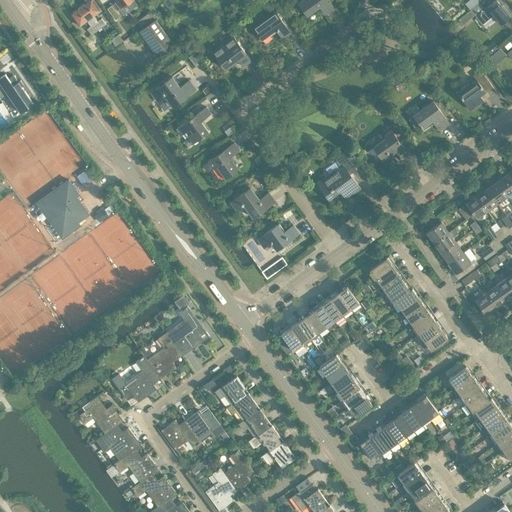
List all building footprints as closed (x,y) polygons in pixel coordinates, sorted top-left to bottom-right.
[(87,0),(85,2),(94,15),(101,10),(93,0),(87,0)] [(124,0),(131,9),(136,5),(132,0),(116,0),(118,1),(119,0),(124,0)] [(307,15),(319,6),(325,15),(333,9),(326,0),(302,0),(298,3),(307,15)] [(492,14),(500,24),(510,16),(495,0),(476,17),(482,23),(492,14)] [(78,7),(87,20),(94,15),(85,2),(78,7)] [(111,5),(107,8),(112,15),(116,12),(111,5)] [(79,26),(87,20),(78,7),(70,13),(79,26)] [(276,30),(281,38),(290,31),(275,10),(252,26),(262,40),(276,30)] [(471,10),(459,20),(463,25),(475,15),(471,10)] [(138,31),(156,56),(157,57),(174,45),(155,19),(138,31)] [(95,32),(102,27),(102,26),(101,27),(97,22),(92,25),(96,30),(95,31),(95,32)] [(91,35),(95,32),(95,31),(96,30),(92,25),(87,29),(91,35)] [(110,39),(115,45),(122,40),(117,34),(110,39)] [(212,51),(225,69),(238,60),(243,67),(251,61),(233,36),(212,51)] [(481,64),(488,71),(507,55),(500,47),(481,64)] [(470,110),(483,100),(480,96),(493,87),(480,70),(473,75),(476,79),(458,93),(470,110)] [(21,81),(18,83),(13,76),(9,79),(4,73),(0,75),(0,102),(9,96),(21,113),(33,104),(21,87),(24,85),(21,81)] [(158,102),(165,97),(172,107),(195,90),(189,81),(179,88),(172,77),(151,92),(158,102)] [(440,131),(450,124),(433,101),(409,119),(415,127),(419,124),(424,130),(434,123),(440,131)] [(185,133),(193,143),(209,132),(201,121),(211,114),(206,107),(177,128),(182,135),(185,133)] [(397,152),(402,159),(409,154),(391,130),(385,135),(387,137),(374,147),(384,161),(397,152)] [(238,168),(230,157),(239,150),(234,143),(204,165),(209,171),(217,166),(225,177),(238,168)] [(335,158),(342,168),(330,177),(329,175),(317,183),(328,199),(340,191),(346,200),(361,189),(351,174),(357,170),(344,152),(335,158)] [(507,196),(511,192),(511,182),(506,174),(496,181),(507,196)] [(64,187),(44,202),(65,231),(87,214),(75,198),(80,194),(68,179),(62,184),(64,187)] [(496,203),(507,196),(496,181),(486,189),(496,203)] [(253,217),(272,204),(275,202),(269,193),(259,200),(250,188),(230,202),(236,209),(243,204),(253,217)] [(486,189),(475,197),(486,211),(496,203),(486,189)] [(476,218),(486,211),(475,197),(466,203),(476,218)] [(111,203),(103,209),(108,216),(111,214),(116,210),(112,203),(111,203)] [(459,209),(466,219),(471,215),(463,205),(459,209)] [(509,228),(511,226),(511,222),(507,215),(502,219),(509,228)] [(448,232),(441,221),(426,232),(434,242),(448,232)] [(271,242),(272,243),(277,250),(299,233),(293,225),(285,231),(279,223),(258,239),(264,247),(271,242)] [(478,225),(473,229),(476,234),(482,230),(478,225)] [(261,227),(253,232),(256,236),(264,231),(261,227)] [(498,237),(494,231),(491,227),(486,230),(493,240),(498,237)] [(434,242),(441,252),(456,242),(452,237),(458,233),(454,228),(448,232),(434,242)] [(441,252),(448,262),(463,252),(456,242),(441,252)] [(491,247),(484,252),(482,254),(485,259),(495,252),(491,247)] [(463,252),(448,262),(456,273),(464,268),(467,273),(478,265),(474,259),(471,262),(463,252)] [(497,255),(492,259),(495,264),(501,260),(497,255)] [(376,277),(392,265),(386,256),(370,268),(376,277)] [(491,267),(495,264),(492,259),(487,262),(491,267)] [(398,273),(392,265),(376,277),(382,285),(398,273)] [(476,270),(472,273),(475,278),(480,275),(476,270)] [(404,281),(398,273),(382,285),(387,293),(404,281)] [(475,278),(472,273),(461,280),(465,286),(475,278)] [(506,300),(511,295),(511,286),(506,278),(495,285),(506,300)] [(410,289),(404,281),(387,293),(394,302),(396,300),(395,300),(410,289)] [(347,285),(338,291),(350,308),(359,302),(347,285)] [(495,285),(485,293),(496,307),(506,300),(495,285)] [(396,300),(401,308),(418,296),(412,287),(410,289),(395,300),(396,300)] [(338,291),(330,297),(342,314),(350,308),(338,291)] [(486,315),(496,307),(485,293),(475,300),(486,315)] [(424,304),(418,296),(401,308),(407,316),(424,304)] [(330,297),(322,303),(334,320),(342,314),(330,297)] [(322,303),(314,309),(326,325),(334,320),(322,303)] [(430,312),(424,304),(407,316),(413,324),(430,312)] [(172,341),(182,355),(209,336),(188,307),(180,312),(188,322),(174,332),(178,337),(172,341)] [(314,309),(306,315),(318,331),(326,325),(314,309)] [(436,320),(430,312),(413,324),(419,332),(436,320)] [(306,315),(298,320),(310,337),(318,331),(306,315)] [(298,320),(290,326),(302,343),(310,337),(298,320)] [(441,328),(436,320),(419,332),(425,340),(441,328)] [(302,343),(290,326),(281,332),(293,349),(302,343)] [(448,337),(441,328),(425,340),(431,349),(448,337)] [(172,341),(169,336),(166,333),(158,338),(165,347),(148,359),(147,360),(160,377),(160,379),(177,367),(172,361),(177,357),(178,358),(182,355),(172,341)] [(319,365),(325,374),(342,362),(336,353),(319,365)] [(160,377),(147,360),(148,359),(145,356),(137,362),(143,370),(119,387),(127,399),(133,394),(139,402),(157,388),(153,383),(160,377)] [(325,374),(331,382),(348,370),(342,362),(325,374)] [(409,370),(415,366),(411,362),(406,366),(409,370)] [(455,386),(471,374),(465,366),(449,378),(455,386)] [(306,367),(300,371),(304,376),(309,372),(306,367)] [(331,382),(337,390),(354,378),(348,370),(331,382)] [(461,394),(477,382),(471,374),(455,386),(461,394)] [(231,405),(248,392),(236,375),(215,391),(221,398),(225,395),(231,405)] [(208,390),(216,384),(212,378),(203,385),(208,390)] [(337,390),(343,398),(360,386),(354,378),(337,390)] [(483,390),(477,382),(461,394),(466,402),(483,390)] [(343,398),(349,406),(366,394),(360,386),(343,398)] [(483,390),(466,402),(473,411),(475,410),(474,409),(489,398),(483,390)] [(243,421),(260,408),(248,392),(231,405),(227,407),(232,414),(237,411),(243,421)] [(372,403),(366,394),(349,406),(355,415),(372,403)] [(426,394),(417,400),(429,417),(438,411),(426,394)] [(124,421),(112,405),(106,409),(97,396),(83,407),(85,411),(79,415),(85,423),(93,417),(105,434),(118,425),(124,421)] [(475,410),(480,417),(497,405),(491,397),(489,398),(474,409),(475,410)] [(417,400),(409,406),(421,423),(429,417),(417,400)] [(480,417),(486,425),(503,413),(497,405),(480,417)] [(409,406),(401,412),(413,429),(421,423),(409,406)] [(255,437),(271,424),(260,408),(243,421),(239,424),(244,431),(248,428),(255,437)] [(211,428),(217,436),(224,431),(209,410),(202,415),(199,410),(185,420),(198,438),(211,428)] [(401,412),(393,418),(405,435),(413,429),(401,412)] [(492,434),(492,433),(509,421),(503,413),(486,425),(481,429),(487,437),(492,434)] [(393,418),(385,424),(397,441),(405,435),(393,418)] [(198,438),(185,420),(179,425),(175,420),(161,430),(175,449),(188,440),(194,448),(201,443),(198,438)] [(492,433),(492,434),(498,442),(511,431),(511,425),(509,421),(492,433)] [(255,437),(251,440),(256,447),(263,442),(270,451),(283,441),(271,424),(255,437)] [(385,424),(377,430),(389,446),(397,441),(385,424)] [(128,427),(123,432),(118,425),(105,434),(97,440),(102,447),(110,441),(122,458),(123,458),(135,449),(141,445),(128,427)] [(377,430),(369,435),(381,452),(389,446),(377,430)] [(454,435),(450,430),(445,433),(449,439),(454,435)] [(511,431),(498,442),(504,450),(511,443),(511,431)] [(360,442),(372,458),(381,452),(369,435),(360,442)] [(353,437),(349,440),(354,448),(358,444),(355,440),(353,437)] [(275,458),(282,467),(295,457),(283,441),(270,451),(263,456),(268,463),(275,458)] [(148,453),(142,458),(135,449),(123,458),(122,458),(114,464),(120,471),(128,465),(140,482),(153,473),(153,474),(159,469),(148,453)] [(250,481),(247,476),(253,471),(238,450),(231,456),(237,464),(224,474),(236,491),(250,481)] [(458,458),(462,464),(467,460),(463,455),(458,458)] [(398,473),(404,482),(420,470),(414,461),(398,473)] [(196,465),(191,469),(194,473),(200,469),(196,465)] [(236,491),(224,474),(220,469),(213,474),(219,482),(206,492),(219,511),(233,500),(230,496),(236,491)] [(404,482),(410,490),(426,478),(420,470),(404,482)] [(158,480),(153,474),(153,473),(140,482),(132,488),(137,495),(145,489),(158,506),(158,507),(170,497),(176,493),(164,476),(158,480)] [(410,490),(415,498),(432,486),(426,478),(410,490)] [(318,511),(329,504),(317,488),(316,489),(312,483),(300,491),(299,490),(291,496),(296,504),(301,511),(309,505),(314,511),(318,511)] [(415,498),(421,506),(438,494),(432,486),(415,498)] [(421,506),(425,511),(430,511),(444,502),(438,494),(421,506)] [(177,506),(170,497),(158,507),(158,506),(150,511),(190,511),(183,502),(177,506)] [(405,506),(399,498),(393,502),(399,510),(405,506)] [(430,511),(448,511),(450,511),(444,502),(430,511)] [(511,511),(504,502),(496,509),(498,511),(511,511)]
